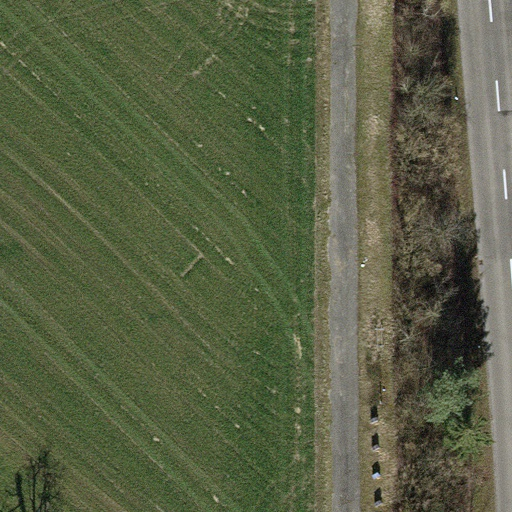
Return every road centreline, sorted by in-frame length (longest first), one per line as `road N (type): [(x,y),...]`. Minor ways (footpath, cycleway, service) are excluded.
road 1 (track): [(347,511),(347,0)]
road 2 (tertiary): [(490,0),(511,260)]
